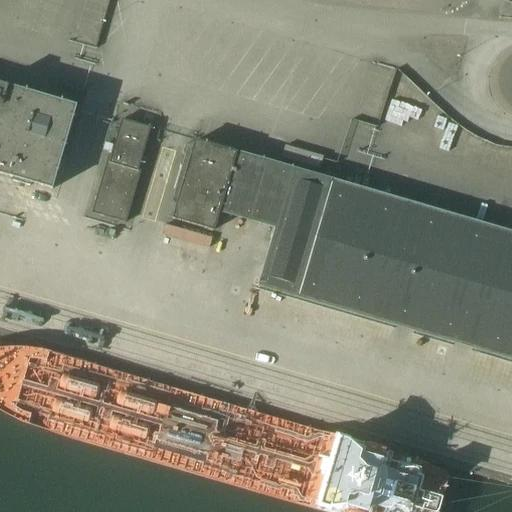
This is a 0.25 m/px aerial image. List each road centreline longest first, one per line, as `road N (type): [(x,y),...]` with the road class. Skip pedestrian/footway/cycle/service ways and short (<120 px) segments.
road 1 (unclassified): [(375,32),(469,114)]
road 2 (unknown): [(240,118),(274,1)]
